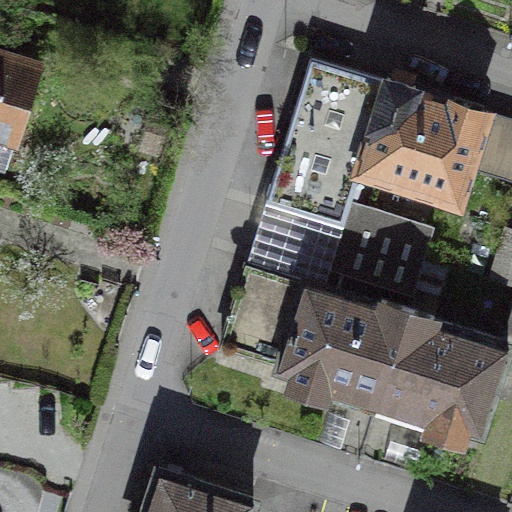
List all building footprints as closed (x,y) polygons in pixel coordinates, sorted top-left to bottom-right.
[(39,70),(0,56),(0,144),(13,149),(39,70)] [(484,125),(365,87),(335,179),(455,217),(484,125)] [(511,230),(505,228),(491,275),(511,281),(511,230)] [(420,271),(362,250),(351,281),(409,302),(420,271)] [(380,395),(408,308),(249,257),(221,344),(293,367),(289,379),(324,390),(327,378),(380,395)] [(506,339),(408,308),(380,395),(430,411),(426,423),(460,433),(464,421),(481,426),(506,348),(509,340),(506,339)] [(247,511),(252,497),(158,466),(143,511),(247,511)]
